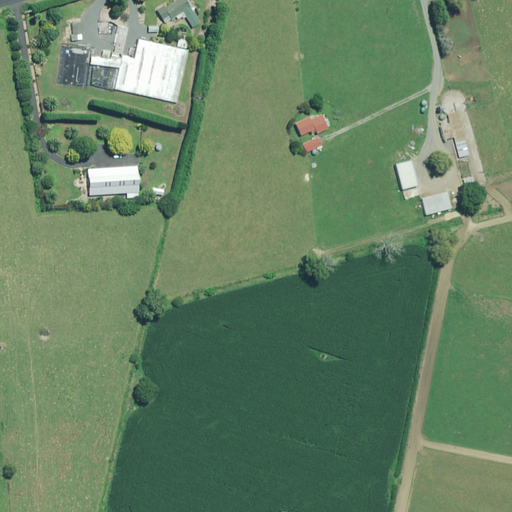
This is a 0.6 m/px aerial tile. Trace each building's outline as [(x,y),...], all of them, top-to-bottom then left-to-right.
[(164,5),(156,10),(162,20),(168,15),(171,19),(182,12),(193,27),(200,23),(186,0),(175,0),(165,6),(164,5)] [(82,22),(72,23),(73,35),(83,33),(82,22)] [(128,28),(117,26),(116,32),(118,33),(114,52),(122,54),(128,28)] [(189,50),(139,39),(134,58),(123,54),(121,60),(120,68),(114,89),(177,103),(189,50)] [(61,45),(56,85),(87,89),(90,64),(91,57),(91,49),(61,45)] [(91,57),(90,64),(120,68),(121,60),(91,57)] [(468,155),(463,135),(457,112),(447,114),(450,125),(441,127),(444,140),(453,138),(458,158),(468,155)] [(310,131),(311,134),(315,132),(316,134),(327,129),(321,115),(310,120),(308,117),(294,123),(300,136),(310,131)] [(321,146),(318,138),(302,144),(306,153),(321,146)] [(418,186),(411,161),(397,165),(403,190),(418,186)] [(137,167),(87,170),(89,196),(138,193),(137,167)] [(475,185),(473,176),(463,179),(466,188),(475,185)] [(448,209),(445,194),(422,200),(426,215),(448,209)]
